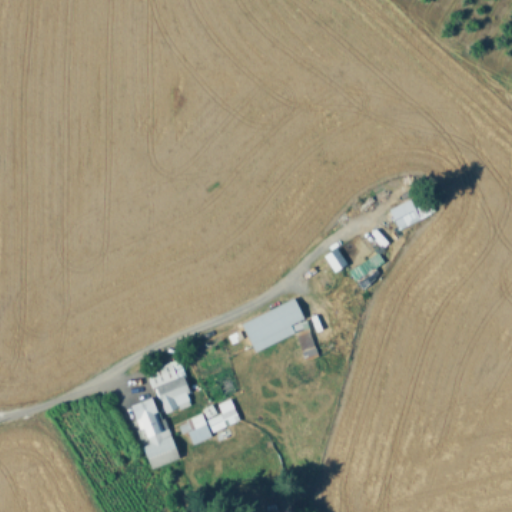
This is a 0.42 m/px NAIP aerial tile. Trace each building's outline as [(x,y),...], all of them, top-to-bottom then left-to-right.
[(401,230),(390,211),(408,201),(419,220),(401,230)] [(347,263),(335,271),(325,255),(337,247),(347,263)] [(306,325),(252,350),(237,323),(290,297),(306,325)] [(180,406),(166,412),(148,374),(175,360),(190,391),(176,397),(180,406)] [(152,397),(162,422),(165,420),(168,427),(166,428),(170,436),(172,435),(180,458),(153,468),(144,446),(151,443),(141,418),(137,419),(131,405),(152,397)] [(215,402),(219,413),(205,417),(209,429),(236,420),(228,397),(215,402)] [(216,410),(208,415),(204,407),(212,403),(216,410)] [(205,423),(192,429),(189,421),(201,415),(205,423)] [(191,430),(182,433),(178,423),(186,420),(191,430)]
